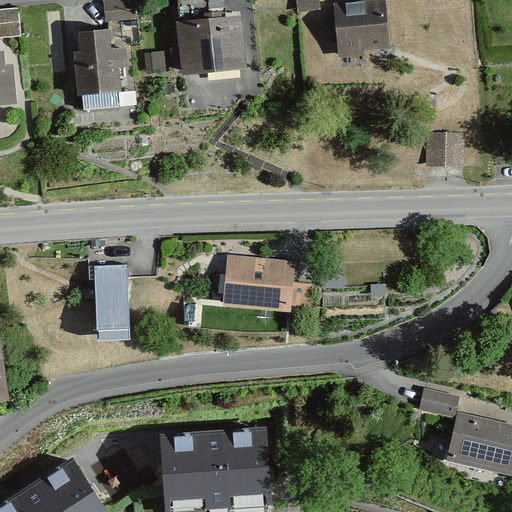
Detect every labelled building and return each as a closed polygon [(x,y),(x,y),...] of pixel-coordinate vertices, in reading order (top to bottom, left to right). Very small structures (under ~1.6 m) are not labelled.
[(105,21),(134,20),(134,0),(105,1),(105,21)] [(223,0),(179,0),(181,21),(177,22),(181,73),(245,68),(241,18),(225,19),(223,0)] [(384,1),(335,4),(339,56),(364,54),(364,50),(388,48),(384,1)] [(19,11),(0,12),(0,37),(20,36),(19,11)] [(107,31),(80,32),(81,53),(74,53),(76,95),(83,95),(84,108),(119,107),(118,67),(125,66),(125,49),(108,50),(107,31)] [(2,53),(0,53),(0,104),(15,103),(12,65),(3,66),(2,53)] [(426,132),(426,164),(463,165),(463,133),(426,132)] [(227,257),(224,306),(290,310),(290,305),(310,306),(311,285),(292,284),(293,261),(227,257)] [(126,267),(96,267),(97,339),(127,338),(126,267)] [(0,398),(9,396),(0,347),(0,398)] [(458,398),(425,390),(420,409),(454,417),(458,398)] [(511,424),(459,413),(448,458),(511,473),(511,471),(511,424)] [(160,435),(165,508),(271,501),(267,428),(160,435)] [(107,511),(71,457),(1,503),(6,511),(107,511)]
